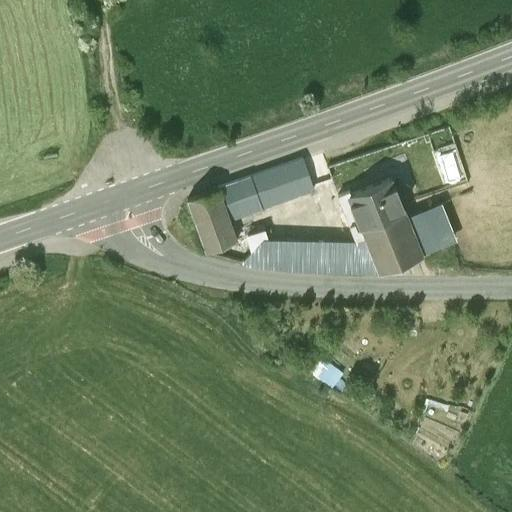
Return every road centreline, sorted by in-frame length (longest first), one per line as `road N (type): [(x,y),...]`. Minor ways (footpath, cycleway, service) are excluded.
road 1 (tertiary): [(511,292),(381,292),(187,270),(147,250),(123,195)]
road 2 (secondary): [(511,52),(123,195)]
road 3 (secondary): [(123,195),(0,239)]
